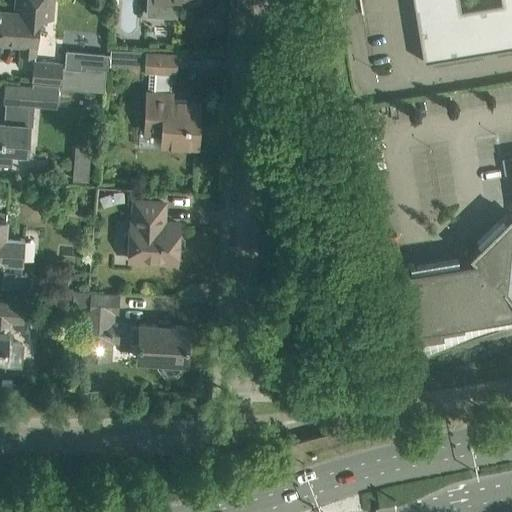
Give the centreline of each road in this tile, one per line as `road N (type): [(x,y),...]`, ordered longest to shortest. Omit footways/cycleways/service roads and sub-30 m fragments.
road 1 (residential): [(236,428),(260,0)]
road 2 (secondary): [(511,440),(380,467),(231,511)]
road 3 (unclassified): [(0,441),(211,444),(236,428)]
